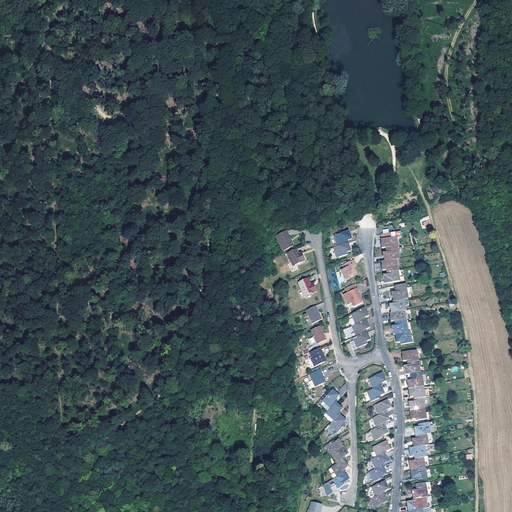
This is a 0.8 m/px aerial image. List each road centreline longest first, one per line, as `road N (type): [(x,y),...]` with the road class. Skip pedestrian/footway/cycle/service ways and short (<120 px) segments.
road 1 (track): [(246,511),(253,481),(256,152),(233,0)]
road 2 (track): [(63,461),(46,0)]
road 3 (track): [(475,511),(467,345),(426,202)]
road 4 (track): [(366,229),(393,155),(384,133),(350,128),(314,28),(314,0)]
road 5 (track): [(384,133),(410,131),(416,121),(413,41),(400,0)]
road 6 (residential): [(393,511),(398,403),(385,354)]
road 7 (residential): [(385,354),(366,229)]
road 8 (residential): [(353,490),(352,382),(345,368)]
road 9 (residential): [(345,368),(318,249)]
